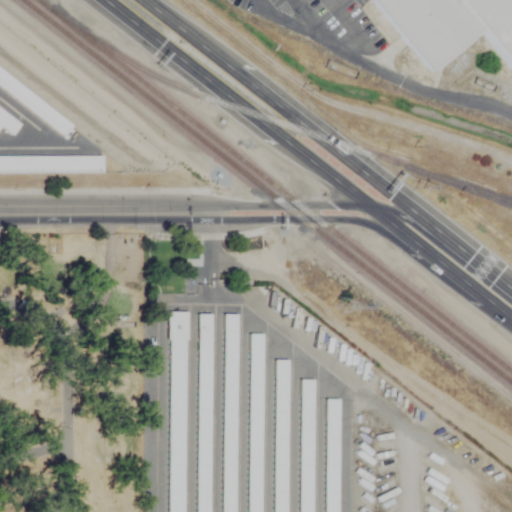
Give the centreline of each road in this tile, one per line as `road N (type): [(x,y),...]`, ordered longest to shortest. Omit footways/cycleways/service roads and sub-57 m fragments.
road 1 (primary): [(108,0),(511,315)]
road 2 (primary): [(511,287),(145,0)]
road 3 (residential): [(259,0),(395,82),(511,120)]
road 4 (secondary): [(444,233),(403,212),(356,203),(208,204),(199,212)]
road 5 (secondary): [(199,212),(210,219),(365,218),(438,258)]
